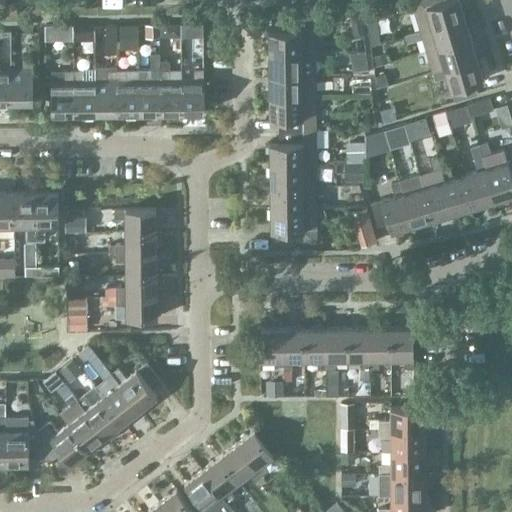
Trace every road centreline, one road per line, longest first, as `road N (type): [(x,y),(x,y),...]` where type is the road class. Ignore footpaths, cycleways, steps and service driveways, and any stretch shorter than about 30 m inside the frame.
road 1 (residential): [(0,503),(99,498),(196,422),(198,284)]
road 2 (residential): [(198,284),(397,283),(511,252)]
road 3 (residential): [(196,169),(149,146),(0,148)]
road 4 (residential): [(196,169),(243,144),(243,38)]
